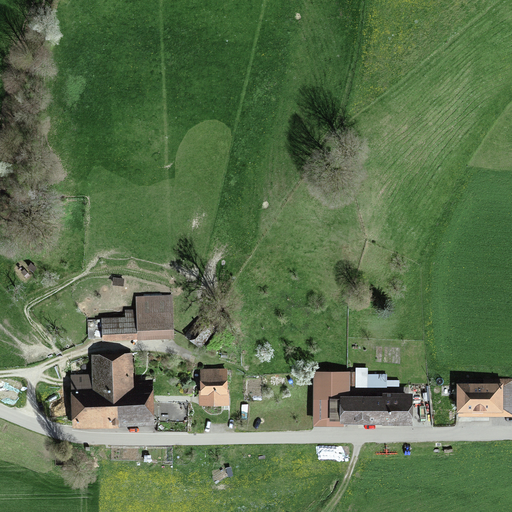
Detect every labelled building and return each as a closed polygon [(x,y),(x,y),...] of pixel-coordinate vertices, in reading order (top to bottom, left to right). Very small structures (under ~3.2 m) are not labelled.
[(170,297),(139,299),(140,318),(140,330),(172,329),(170,297)] [(140,333),(140,330),(140,318),(137,318),(137,311),(126,311),(127,319),(88,321),(89,337),(105,336),(105,335),(140,333)] [(201,321),(190,334),(199,342),(210,329),(201,321)] [(77,420),(147,418),(146,377),(129,377),(129,355),(96,356),(96,374),(75,374),(77,420)] [(354,371),(346,371),(345,386),(384,386),(384,374),(364,374),(364,368),(354,368),(354,371)] [(222,400),(223,373),(211,372),(211,378),(206,378),(206,389),(203,389),(202,400),(222,400)] [(319,419),(343,419),(343,398),(343,376),(319,376),(319,419)] [(460,385),(460,409),(500,409),(499,412),(511,412),(511,415),(511,396),(511,392),(511,379),(481,380),(481,386),(460,385)] [(453,388),(442,387),(442,397),(453,397),(453,388)] [(377,398),(343,398),(343,419),(408,419),(408,399),(390,399),(390,392),(377,392),(377,398)]
